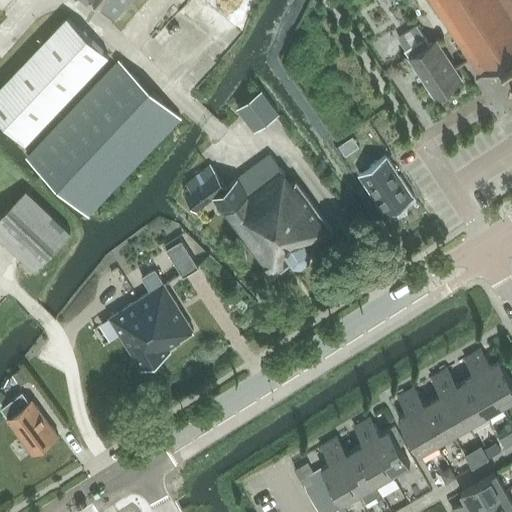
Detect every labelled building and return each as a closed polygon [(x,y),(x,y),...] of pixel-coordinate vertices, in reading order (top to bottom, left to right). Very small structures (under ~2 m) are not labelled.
[(131,0),(92,0),(114,19),(131,0)] [(511,0),(434,0),(481,71),(511,50),(511,0)] [(68,16),(0,86),(0,117),(25,141),(108,54),(68,16)] [(142,35),(142,46),(190,46),(190,23),(158,23),(158,35),(142,35)] [(435,95),(462,77),(437,40),(410,57),(435,95)] [(120,60),(28,156),(88,213),(180,116),(120,60)] [(239,107),(255,130),(279,112),(263,90),(239,107)] [(341,124),(348,133),(364,122),(358,112),(341,124)] [(369,129),(348,143),(365,168),(359,172),(386,213),(413,195),(369,129)] [(214,196),(272,275),(294,258),(295,259),(302,259),(309,254),(311,247),(310,246),(333,229),(296,180),(293,183),(271,153),(226,186),(210,164),(187,182),(192,189),(186,193),(197,208),(214,196)] [(0,218),(0,238),(36,273),(74,234),(28,189),(0,218)] [(182,239),(166,248),(184,276),(199,266),(182,239)] [(151,290),(139,298),(170,347),(181,340),(180,338),(194,330),(155,268),(142,276),(151,290)] [(139,298),(110,316),(142,367),(171,349),(169,347),(170,347),(139,298)] [(474,352),(504,405),(511,400),(511,379),(500,359),(490,365),(481,348),(474,352)] [(504,405),(474,352),(465,357),(475,374),(467,379),(487,415),(504,405)] [(31,377),(23,366),(13,373),(21,384),(31,377)] [(487,415),(467,379),(458,384),(448,366),(440,371),(470,424),(487,415)] [(470,424),(440,371),(432,376),(441,393),(433,398),(453,434),(470,424)] [(453,434),(433,398),(425,403),(415,386),(406,391),(437,444),(453,434)] [(33,453),(59,434),(32,399),(30,400),(23,391),(2,406),(9,416),(7,418),(33,453)] [(420,453),(437,444),(406,391),(398,395),(408,412),(399,417),(420,453)] [(371,416),(362,421),(393,474),(410,464),(390,428),(380,433),(371,416)] [(362,421),(354,425),(364,443),(356,447),(376,483),(393,474),(362,421)] [(338,435),(330,440),(360,493),(376,483),(356,447),(348,452),(338,435)] [(330,440),(321,445),(330,461),(322,466),(328,477),(335,488),(341,499),(343,502),(360,493),(330,440)] [(295,468),(301,478),(313,470),(308,461),(295,468)] [(301,478),(307,489),(328,477),(322,466),(313,470),(301,478)] [(453,511),(465,511),(506,489),(496,472),(461,492),(466,500),(451,508),(453,511)] [(328,477),(308,489),(314,500),(335,488),(328,477)] [(335,488),(314,500),(320,511),(341,499),(335,488)] [(505,511),(511,508),(511,499),(506,489),(465,511),(505,511)] [(341,499),(320,511),(343,511),(347,510),(343,502),(341,499)]
